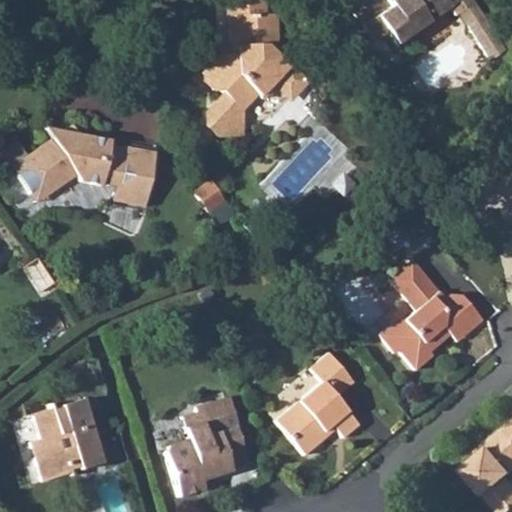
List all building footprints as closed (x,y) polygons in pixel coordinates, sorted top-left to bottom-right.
[(281,64),(279,65),(277,68),(266,56),(266,47),(264,16),(252,17),(251,0),(212,0),(214,15),(218,16),(218,43),(225,48),(226,57),(208,57),(192,73),(192,83),(202,92),(213,92),(214,93),(204,104),(203,116),(196,124),(206,135),(230,135),(230,112),(248,93),(254,98),(267,84),(282,98),(294,86),(298,81),(281,64)] [(359,0),(340,14),(363,46),(375,39),(384,51),(418,27),(416,23),(436,9),(444,20),(448,17),(463,6),(458,0),(379,0),(375,3),(372,0),(359,0)] [(472,19),(463,6),(448,17),(457,30),(472,19)] [(497,54),(472,19),(457,30),(481,64),(497,54)] [(15,171),(1,181),(15,201),(29,190),(35,198),(61,179),(66,186),(88,189),(88,185),(104,188),(102,203),(134,208),(142,154),(111,148),(110,152),(94,149),(95,142),(64,138),(56,128),(47,134),(36,142),(8,162),(15,171)] [(8,162),(0,167),(0,178),(1,181),(15,171),(8,162)] [(511,172),(499,184),(511,200),(511,172)] [(199,179),(192,185),(206,205),(213,199),(199,179)] [(206,205),(192,185),(185,190),(199,211),(206,205)] [(29,190),(15,201),(21,208),(35,198),(29,190)] [(408,209),(392,215),(396,226),(398,226),(404,242),(429,233),(408,209)] [(389,216),(379,220),(383,232),(382,232),(388,249),(404,242),(398,226),(396,226),(392,215),(389,216)] [(383,280),(392,292),(416,272),(406,260),(383,280)] [(416,272),(392,292),(409,312),(396,323),(387,322),(371,336),(386,355),(391,351),(407,371),(424,357),(417,349),(427,341),(430,344),(442,334),(444,338),(453,340),(475,321),(456,297),(444,296),(440,300),(438,298),(435,301),(430,294),(433,292),(416,272)] [(315,383),(269,423),(297,457),(322,435),(319,431),(326,425),(338,439),(353,426),(330,398),(347,384),(322,354),(304,370),(315,383)] [(44,408),(23,415),(30,440),(21,443),(33,484),(64,474),(63,472),(71,469),(72,472),(95,465),(75,399),(52,406),(53,409),(45,412),(44,408)] [(205,421),(210,437),(229,431),(224,415),(205,421)] [(511,470),(511,421),(476,451),(480,455),(472,462),(464,469),(498,511),(508,511),(511,509),(511,481),(506,475),(511,470)] [(199,494),(196,484),(208,480),(226,475),(224,471),(239,466),(229,431),(210,437),(200,440),(196,428),(179,433),(182,443),(161,450),(160,457),(174,502),(199,494)] [(208,480),(196,484),(199,494),(211,491),(208,480)]
